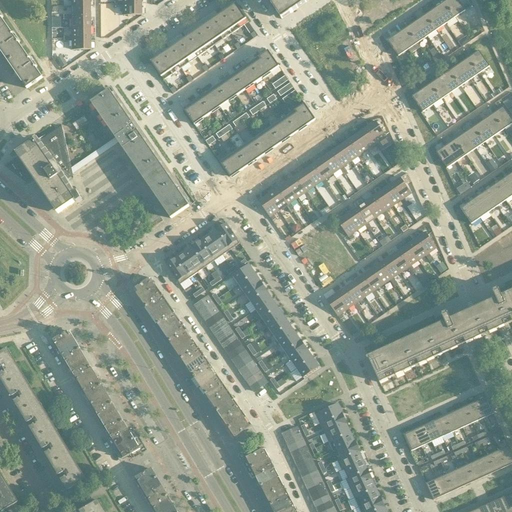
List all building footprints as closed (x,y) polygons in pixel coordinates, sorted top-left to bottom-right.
[(268,0),(282,20),(309,1),(310,0),(268,0)] [(465,11),(459,2),(461,0),(446,0),(444,2),(455,17),(465,11)] [(444,2),(435,8),(446,24),(455,17),(444,2)] [(236,3),(223,12),(220,14),(233,33),(249,22),(236,3)] [(123,4),(123,6),(123,15),(142,15),(142,4),(123,4)] [(72,6),(72,15),(72,17),(91,17),(91,6),(72,6)] [(435,8),(426,15),(436,30),(446,24),(435,8)] [(220,14),(204,25),(216,44),(233,33),(220,14)] [(426,15),(416,21),(427,37),(436,30),(426,15)] [(72,17),(72,19),(72,28),(91,28),(91,17),(72,17)] [(416,21),(407,28),(417,43),(427,37),(416,21)] [(204,25),(187,37),(199,56),(216,44),(204,25)] [(24,51),(7,26),(0,31),(0,52),(1,52),(8,62),(24,51)] [(72,28),(72,36),(72,39),(91,38),(91,28),(72,28)] [(407,28),(397,34),(408,50),(417,43),(407,28)] [(397,34),(388,41),(398,56),(408,50),(397,34)] [(187,37),(170,49),(182,68),(199,56),(187,37)] [(72,39),(72,41),(72,50),(91,50),(91,38),(72,39)] [(170,49),(151,62),(164,80),(182,68),(170,49)] [(43,78),(24,51),(8,62),(15,72),(14,73),(16,77),(17,78),(18,76),(27,89),(43,78)] [(268,51),(187,106),(183,109),(184,110),(194,125),(279,67),(268,51)] [(479,51),(469,58),(480,73),(489,67),(479,51)] [(437,53),(432,57),(436,62),(441,59),(437,53)] [(469,58),(460,64),(471,79),(480,73),(469,58)] [(460,64),(450,71),(461,86),(471,79),(460,64)] [(450,71),(441,77),(451,93),(461,86),(450,71)] [(272,85),(275,89),(288,80),(285,76),(272,85)] [(441,77),(431,83),(442,99),(451,93),(441,77)] [(280,96),(293,87),(290,83),(277,92),(280,96)] [(431,83),(422,90),(432,106),(442,99),(431,83)] [(110,90),(91,103),(123,149),(171,219),(192,204),(189,200),(140,128),(137,130),(110,90)] [(285,104),(298,95),(295,90),(282,99),(285,104)] [(422,90),(412,96),(423,112),(432,106),(422,90)] [(270,104),(277,99),(273,95),(267,99),(270,104)] [(263,102),(256,106),(259,111),(266,106),(263,102)] [(305,104),(220,162),(231,178),(235,175),(316,120),(305,104)] [(253,116),(259,111),(256,106),(250,111),(253,116)] [(511,119),(503,107),(493,114),(504,129),(511,123),(511,119)] [(246,113),(239,118),(243,122),(249,118),(246,113)] [(493,114),(484,120),(495,136),(504,129),(493,114)] [(236,127),(243,122),(239,118),(233,123),(236,127)] [(484,120),(474,127),(485,142),(495,136),(484,120)] [(376,122),(367,128),(377,144),(379,143),(387,137),(376,122)] [(229,125),(223,130),(226,134),(232,129),(229,125)] [(62,126),(46,137),(37,143),(36,141),(17,154),(18,156),(4,166),(29,185),(35,181),(58,214),(76,202),(78,203),(82,200),(78,192),(76,194),(73,196),(68,189),(72,187),(68,180),(73,177),(73,178),(74,178),(62,126)] [(474,127),(465,133),(476,149),(485,142),(474,127)] [(367,128),(358,134),(368,150),(376,145),(377,144),(367,128)] [(219,139),(226,134),(223,130),(216,134),(219,139)] [(465,133),(455,139),(466,155),(476,149),(465,133)] [(358,134),(349,140),(360,156),(361,155),(368,150),(358,134)] [(216,141),(213,136),(205,141),(209,146),(216,141)] [(455,139),(446,146),(457,162),(466,155),(455,139)] [(349,140),(340,146),(351,162),(358,157),(360,156),(349,140)] [(340,146),(331,152),(342,168),(344,167),(351,162),(340,146)] [(446,146),(436,153),(447,168),(457,162),(446,146)] [(331,152),(322,159),(333,174),(340,169),(342,168),(331,152)] [(493,158),(486,163),(493,171),(499,166),(493,158)] [(322,159),(313,165),(324,181),(326,179),(333,174),(322,159)] [(313,165),(304,171),(315,187),(322,182),(324,181),(313,165)] [(304,171),(295,177),(306,193),(308,192),(315,187),(304,171)] [(507,177),(503,179),(511,192),(511,173),(510,171),(505,174),(507,177)] [(295,177),(286,183),(297,199),(304,194),(306,193),(295,177)] [(499,182),(495,185),(506,201),(511,196),(511,192),(503,179),(502,177),(497,180),(499,182)] [(401,178),(391,184),(402,200),(404,199),(411,194),(401,178)] [(468,181),(457,188),(460,192),(471,185),(468,181)] [(286,183),(277,189),(288,205),(290,204),(297,199),(286,183)] [(490,188),(486,191),(497,207),(506,201),(495,185),(493,183),(489,186),(490,188)] [(391,184),(382,190),(393,206),(400,201),(402,200),(391,184)] [(482,194),(478,197),(489,212),(497,207),(486,191),(485,188),(480,191),(481,192),(482,194)] [(277,189),(268,195),(279,211),(286,206),(288,205),(277,189)] [(382,190),(374,197),(384,212),(386,211),(393,206),(382,190)] [(474,200),(470,202),(480,218),(489,212),(478,197),(476,194),(472,197),(472,198),(474,200)] [(270,217),(274,215),(279,211),(268,195),(259,202),(270,218),(270,217)] [(374,197),(365,203),(375,218),(383,214),(384,212),(374,197)] [(471,224),(480,218),(470,202),(468,200),(463,203),(464,204),(465,205),(461,209),(471,224)] [(365,203),(356,209),(367,225),(368,223),(375,218),(365,203)] [(356,209),(347,215),(358,231),(365,226),(367,225),(356,209)] [(349,237),(352,234),(358,231),(347,215),(337,221),(348,237),(349,237)] [(226,224),(218,230),(231,250),(240,244),(226,224)] [(498,228),(493,231),(497,236),(501,233),(498,228)] [(218,230),(209,236),(223,255),(231,250),(218,230)] [(426,233),(416,239),(427,255),(429,254),(437,248),(426,233)] [(209,236),(201,242),(214,261),(223,255),(209,236)] [(416,239),(408,245),(418,261),(425,256),(427,255),(416,239)] [(201,242),(192,248),(206,267),(214,261),(201,242)] [(408,245),(399,251),(409,267),(411,266),(418,261),(408,245)] [(192,248),(184,253),(197,273),(206,267),(192,248)] [(399,251),(390,257),(401,273),(408,268),(409,267),(399,251)] [(184,253),(176,259),(189,279),(197,273),(184,253)] [(390,257),(381,263),(392,279),(393,278),(401,273),(390,257)] [(176,259),(167,265),(180,285),(189,279),(176,259)] [(381,263),(372,270),(383,285),(390,280),(392,279),(381,263)] [(239,285),(255,274),(249,265),(233,276),(239,285)] [(372,270),(363,276),(374,292),(375,290),(383,285),(372,270)] [(260,282),(255,274),(239,285),(245,293),(260,282)] [(363,276),(354,282),(365,298),(372,293),(374,292),(363,276)] [(134,289),(139,297),(156,286),(150,278),(134,289)] [(251,302),(266,291),(260,282),(245,293),(251,302)] [(354,282),(345,288),(356,304),(358,303),(365,298),(354,282)] [(156,286),(139,297),(145,306),(162,295),(156,286)] [(345,288),(336,294),(347,310),(354,305),(356,304),(345,288)] [(377,355),(377,356),(375,357),(370,359),(369,358),(371,357),(370,356),(376,353),(375,352),(367,356),(380,383),(435,358),(465,344),(492,331),(505,325),(511,322),(511,293),(504,297),(503,295),(502,295),(499,289),(493,292),(496,297),(480,304),(450,318),(448,312),(442,315),(445,322),(444,323),(445,325),(377,355)] [(256,310),(272,299),(266,291),(251,302),(256,310)] [(338,316),(341,314),(347,310),(336,294),(327,301),(338,316)] [(151,315),(168,303),(162,295),(145,306),(151,315)] [(219,312),(208,296),(195,306),(206,321),(219,312)] [(262,318),(278,308),(272,299),(256,310),(262,318)] [(157,323),(174,312),(168,303),(151,315),(157,323)] [(268,327),(283,316),(278,308),(262,318),(268,327)] [(163,332),(180,321),(174,312),(157,323),(163,332)] [(219,312),(206,321),(210,327),(223,318),(219,312)] [(274,335),(289,325),(283,316),(268,327),(274,335)] [(223,318),(210,327),(213,333),(227,323),(223,318)] [(169,341),(186,330),(180,321),(163,332),(169,341)] [(227,323),(213,333),(224,348),(237,339),(227,323)] [(295,333),(289,325),(274,335),(280,344),(295,333)] [(186,330),(169,341),(175,350),(192,338),(186,330)] [(57,350),(74,340),(69,331),(52,341),(57,350)] [(301,341),(295,333),(280,344),(285,352),(301,341)] [(192,338),(175,350),(181,358),(198,347),(192,338)] [(237,339),(224,348),(228,354),(241,345),(237,339)] [(63,359),(80,349),(74,340),(57,350),(63,359)] [(307,350),(301,341),(285,352),(291,360),(307,350)] [(241,345),(228,354),(232,359),(245,350),(241,345)] [(198,347),(181,358),(187,366),(203,355),(198,347)] [(0,353),(0,374),(0,375),(6,386),(23,376),(7,349),(0,353)] [(68,368),(85,358),(80,349),(63,359),(68,368)] [(245,350),(232,359),(236,365),(249,356),(245,350)] [(312,358),(307,350),(291,360),(297,369),(312,358)] [(203,355),(187,366),(193,376),(210,365),(203,355)] [(249,356),(236,365),(239,370),(252,361),(249,356)] [(91,367),(85,358),(68,368),(74,377),(91,367)] [(303,378),(318,367),(312,358),(297,369),(303,378)] [(252,361),(239,370),(243,376),(256,366),(252,361)] [(199,385),(216,373),(210,365),(193,376),(199,385)] [(256,366),(243,376),(246,381),(260,372),(256,366)] [(79,387),(96,376),(91,367),(74,377),(79,387)] [(260,372),(246,381),(250,386),(263,377),(260,372)] [(205,393),(222,382),(216,373),(199,385),(205,393)] [(39,403),(23,376),(6,386),(13,397),(15,399),(16,400),(15,401),(22,413),(39,403)] [(84,396),(102,385),(96,376),(79,387),(84,396)] [(263,377),(250,386),(254,392),(267,383),(263,377)] [(222,382),(205,393),(211,402),(227,390),(222,382)] [(102,385),(84,396),(90,405),(107,394),(102,385)] [(217,410),(233,399),(227,390),(211,402),(217,410)] [(107,394),(90,405),(95,413),(112,403),(107,394)] [(486,397),(476,402),(483,419),(494,414),(486,397)] [(223,419),(239,408),(233,399),(217,410),(223,419)] [(476,402),(466,407),(473,423),(483,419),(476,402)] [(55,429),(39,403),(22,413),(29,423),(31,427),(38,439),(55,429)] [(112,403),(95,413),(100,422),(117,412),(112,403)] [(337,405),(316,414),(320,424),(342,414),(337,405)] [(466,407),(455,411),(463,428),(473,423),(466,407)] [(229,428),(246,417),(239,408),(223,419),(229,428)] [(455,411),(445,416),(453,433),(463,428),(455,411)] [(117,412),(100,422),(106,431),(123,421),(117,412)] [(342,414),(320,424),(325,433),(346,423),(342,414)] [(445,416),(435,421),(442,437),(453,433),(445,416)] [(235,437),(252,426),(246,417),(229,428),(235,437)] [(123,421),(106,431),(111,440),(128,430),(123,421)] [(435,421),(424,426),(432,442),(442,437),(435,421)] [(346,423),(325,433),(329,442),(350,433),(346,423)] [(424,426),(414,430),(421,447),(432,442),(424,426)] [(283,434),(285,440),(300,433),(297,427),(293,429),(283,434)] [(55,429),(38,439),(44,449),(45,449),(46,451),(47,453),(54,465),(70,455),(55,429)] [(117,450),(134,439),(128,430),(111,440),(117,450)] [(414,430),(404,435),(411,452),(421,447),(414,430)] [(300,433),(285,440),(288,446),(303,439),(300,433)] [(350,433),(329,442),(333,452),(338,450),(337,450),(355,442),(350,433)] [(490,443),(487,438),(481,441),(483,444),(483,446),(490,443)] [(139,449),(134,439),(117,450),(122,459),(139,449)] [(303,439),(288,446),(291,452),(305,445),(303,439)] [(342,459),(359,451),(355,442),(337,450),(342,459)] [(305,445),(291,452),(294,458),(308,452),(305,445)] [(511,453),(508,446),(498,451),(506,467),(511,464),(511,453)] [(269,458),(264,448),(247,458),(251,467),(269,458)] [(342,459),(331,464),(336,473),(338,472),(363,461),(359,451),(342,459)] [(498,451),(488,455),(495,472),(506,467),(498,451)] [(308,452),(294,458),(296,464),(311,458),(308,452)] [(70,455),(54,465),(60,475),(63,479),(62,479),(69,491),(86,481),(70,455)] [(488,455),(477,460),(485,477),(495,472),(488,455)] [(256,476),(274,467),(269,458),(251,467),(256,476)] [(311,458),(296,464),(299,471),(314,464),(311,458)] [(477,460),(467,465),(475,481),(485,477),(477,460)] [(363,461),(338,472),(342,481),(367,470),(363,461)] [(314,464),(299,471),(302,477),(317,470),(314,464)] [(467,465),(457,470),(464,486),(475,481),(467,465)] [(274,467),(256,476),(261,486),(279,477),(274,467)] [(140,488),(157,478),(151,468),(134,479),(140,488)] [(317,470),(302,477),(305,483),(320,476),(317,470)] [(342,481),(340,482),(344,492),(372,479),(367,470),(342,481)] [(457,470),(446,474),(454,491),(464,486),(457,470)] [(446,474),(436,479),(444,495),(454,491),(446,474)] [(320,476),(305,483),(308,489),(322,483),(320,476)] [(279,477),(261,486),(266,495),(284,486),(279,477)] [(3,478),(0,479),(0,511),(3,511),(18,503),(3,478)] [(145,497),(162,487),(157,478),(140,488),(145,497)] [(372,479),(344,492),(348,501),(376,488),(372,479)] [(436,479),(426,484),(433,500),(444,495),(436,479)] [(322,483),(308,489),(310,495),(325,488),(322,483)] [(284,486),(266,495),(271,505),(289,496),(284,486)] [(162,487),(145,497),(151,507),(168,496),(162,487)] [(325,488),(310,495),(313,501),(328,495),(325,488)] [(348,501),(347,501),(352,511),(353,510),(380,498),(376,488),(348,501)] [(511,511),(511,498),(510,494),(502,498),(508,511),(511,511)] [(328,495),(313,501),(316,508),(331,501),(328,495)] [(154,511),(161,511),(173,505),(168,496),(151,507),(154,511)] [(289,496),(271,505),(274,511),(279,511),(293,505),(289,496)] [(380,498),(353,510),(353,511),(373,511),(384,507),(380,498)] [(508,511),(502,498),(494,501),(498,511),(508,511)] [(81,510),(81,511),(104,511),(98,500),(81,510)] [(331,501),(316,508),(318,511),(322,511),(334,507),(331,501)] [(498,511),(494,501),(485,505),(488,511),(498,511)]
